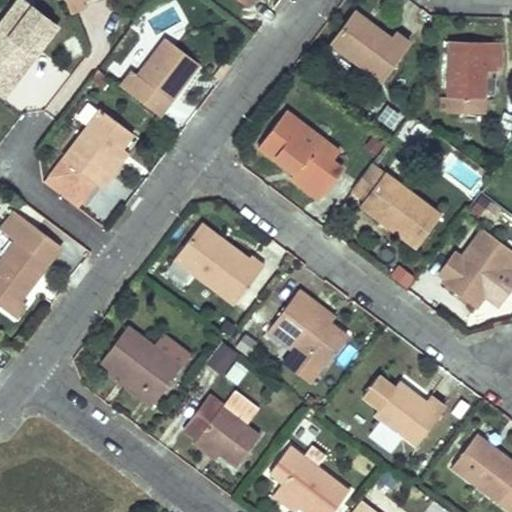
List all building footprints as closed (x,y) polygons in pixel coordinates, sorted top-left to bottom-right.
[(0,90),(3,93),(13,80),(10,78),(27,53),(31,55),(54,25),(19,0),(13,0),(0,17),(0,90)] [(80,0),(63,0),(67,9),(82,4),(80,0)] [(354,10),(330,42),(381,80),(409,41),(395,31),(391,37),(354,10)] [(138,73),(125,90),(159,115),(199,62),(164,37),(138,73)] [(450,40),(450,48),(487,50),(486,70),(500,70),(501,41),(450,40)] [(487,50),(450,48),(448,111),(484,113),(486,70),(487,50)] [(10,78),(13,80),(31,55),(27,53),(10,78)] [(119,85),(125,90),(138,73),(131,68),(119,85)] [(385,102),(376,115),(394,128),(403,115),(385,102)] [(100,187),(110,174),(105,170),(120,148),(131,134),(99,110),(62,159),(100,187)] [(284,112),(275,123),(290,134),(298,122),(284,112)] [(290,134),(275,123),(257,148),(273,159),(276,155),(296,170),(290,178),(318,199),(340,168),(331,161),(338,151),(298,122),(290,134)] [(105,170),(110,174),(126,153),(120,148),(105,170)] [(370,162),(350,189),(364,199),(360,204),(416,246),(441,213),(385,171),(384,173),(370,162)] [(20,299),(59,247),(11,211),(0,225),(0,228),(14,239),(0,259),(0,305),(16,317),(26,303),(20,299)] [(200,221),(174,255),(234,300),(262,262),(250,252),(247,256),(200,221)] [(511,249),(482,228),(442,282),(475,307),(506,266),(510,269),(511,266),(511,249)] [(407,286),(415,273),(397,261),(388,274),(407,286)] [(331,322),(308,304),(313,298),(298,287),(267,330),(271,333),(287,345),(294,351),(299,344),(325,364),(347,334),(331,322)] [(313,298),(308,304),(331,322),(336,315),(313,298)] [(140,391),(137,395),(150,405),(180,365),(153,345),(126,325),(99,361),(119,376),(140,391)] [(190,352),(163,333),(153,345),(180,365),(190,352)] [(207,365),(226,373),(236,348),(217,340),(207,365)] [(235,358),(225,377),(238,384),(248,364),(235,358)] [(377,374),(362,393),(378,405),(374,411),(415,442),(444,405),(429,394),(425,399),(398,380),(393,386),(377,374)] [(119,376),(116,380),(137,395),(140,391),(119,376)] [(184,428),(197,437),(219,454),(236,466),(260,434),(221,405),(208,396),(184,428)] [(511,459),(477,432),(452,464),(499,500),(511,483),(511,459)] [(219,454),(197,437),(193,441),(215,458),(219,454)] [(331,511),(347,491),(315,467),(324,455),(310,445),(301,457),(287,447),(267,475),(280,484),(275,490),(293,504),(303,511),(331,511)] [(375,462),(358,450),(349,463),(366,475),(375,462)] [(293,504),(275,490),(272,495),(289,508),(293,504)]
